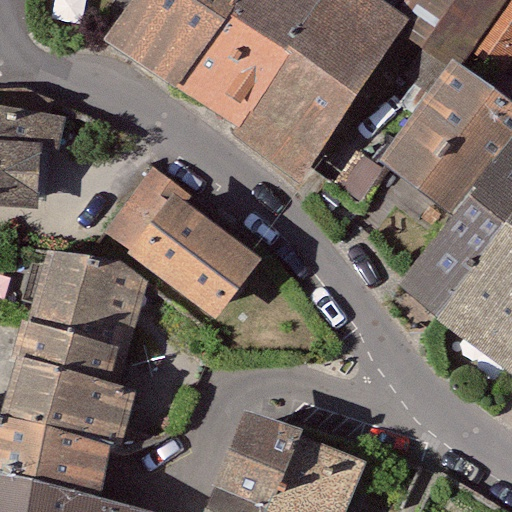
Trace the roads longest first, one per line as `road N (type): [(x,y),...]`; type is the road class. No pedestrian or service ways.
road 1 (residential): [(436,411),(284,216),(121,92),(20,60),(0,23)]
road 2 (residential): [(436,411),(292,382),(230,391),(182,511)]
